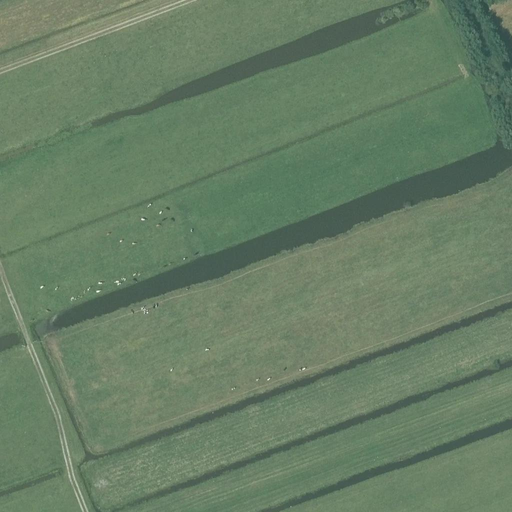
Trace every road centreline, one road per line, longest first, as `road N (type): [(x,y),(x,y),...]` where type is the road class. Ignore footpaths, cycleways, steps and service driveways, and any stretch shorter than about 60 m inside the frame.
road 1 (track): [(0,270),(85,511)]
road 2 (track): [(206,0),(0,75)]
